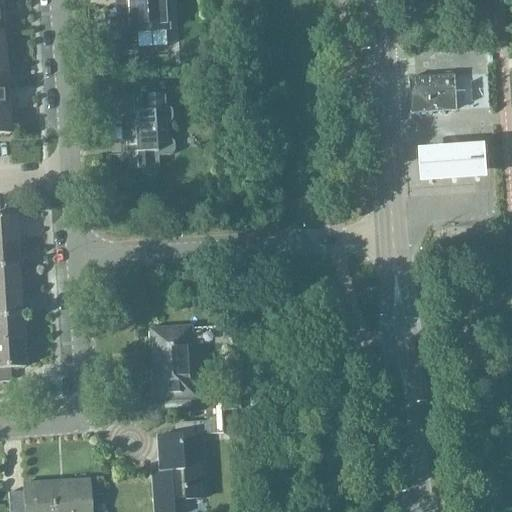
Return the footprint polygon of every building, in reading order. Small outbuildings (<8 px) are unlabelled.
[(118,0),(121,34),(169,31),(167,0),(118,0)] [(462,107),(460,73),(415,76),(416,91),(418,91),(419,110),(462,107)] [(167,107),(166,95),(165,85),(124,88),(130,172),(142,171),(142,173),(143,175),(144,176),(145,177),(147,177),(148,178),(149,178),(151,178),(153,178),(154,177),(156,176),(157,175),(158,173),(159,172),(159,170),(171,169),(170,158),(171,157),(173,156),(174,155),(175,154),(175,152),(175,151),(176,150),(176,148),(175,147),(175,145),(174,144),(174,143),(172,141),(171,140),(170,140),(169,139),(168,125),(170,124),(171,123),(172,122),(173,121),(174,119),(174,118),(174,116),(174,115),(174,113),(173,112),(172,111),(171,110),(170,109),(168,108),(167,107)] [(11,88),(11,105),(27,105),(26,88),(11,88)] [(449,109),(424,110),(427,146),(412,147),(415,183),(490,178),(487,143),(452,145),(449,109)] [(8,111),(0,111),(0,135),(9,135),(8,111)] [(0,219),(0,246),(17,245),(15,219),(0,219)] [(0,246),(0,270),(18,270),(17,245),(0,246)] [(0,270),(0,295),(20,294),(18,270),(0,270)] [(0,295),(0,320),(21,319),(20,294),(0,295)] [(0,320),(0,345),(23,344),(21,319),(0,320)] [(157,400),(196,397),(191,329),(153,331),(157,400)] [(0,345),(0,382),(11,382),(10,370),(25,369),(23,344),(0,345)] [(235,393),(199,396),(200,413),(237,410),(235,393)] [(161,473),(153,473),(156,511),(176,511),(176,501),(208,498),(204,441),(185,443),(185,436),(159,438),(161,473)] [(24,494),(9,494),(9,511),(89,511),(88,481),(24,485),(24,494)]
